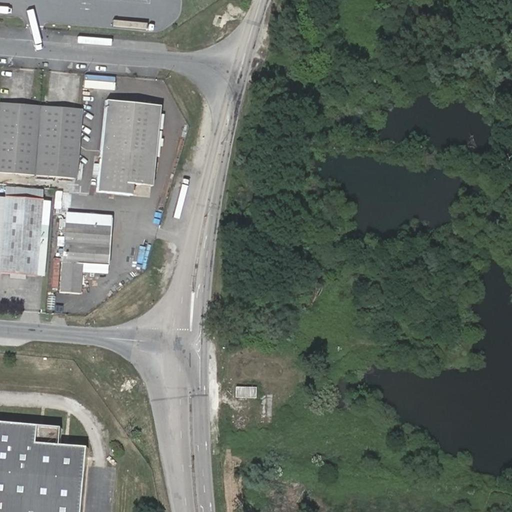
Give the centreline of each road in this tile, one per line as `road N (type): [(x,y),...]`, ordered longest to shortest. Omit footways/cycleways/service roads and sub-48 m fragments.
road 1 (residential): [(191,345),(205,220),(241,72)]
road 2 (residential): [(241,72),(0,50)]
road 3 (residential): [(0,329),(191,345)]
road 4 (residential): [(207,511),(191,345)]
road 5 (track): [(0,398),(75,408),(98,436),(104,474)]
